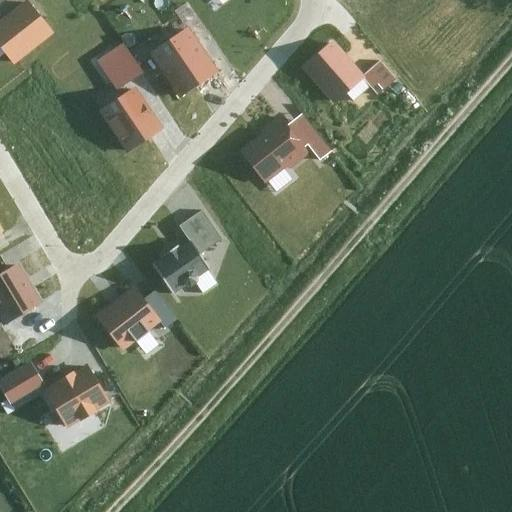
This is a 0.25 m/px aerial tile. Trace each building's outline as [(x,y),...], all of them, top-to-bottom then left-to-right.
[(51,32),(27,2),(0,23),(0,46),(13,62),(51,32)] [(186,30),(152,53),(182,96),(215,72),(186,30)] [(361,77),(332,44),(305,68),(334,100),(361,77)] [(133,89),(102,111),(129,150),(160,129),(133,89)] [(264,134),(242,152),(265,181),(286,164),(289,167),(307,152),(279,118),(262,131),(264,134)] [(191,240),(153,265),(172,293),(209,269),(191,240)] [(39,303),(17,266),(0,276),(0,316),(4,324),(39,303)] [(135,290),(98,317),(121,348),(158,320),(135,290)] [(86,366),(44,390),(65,427),(107,402),(86,366)]
